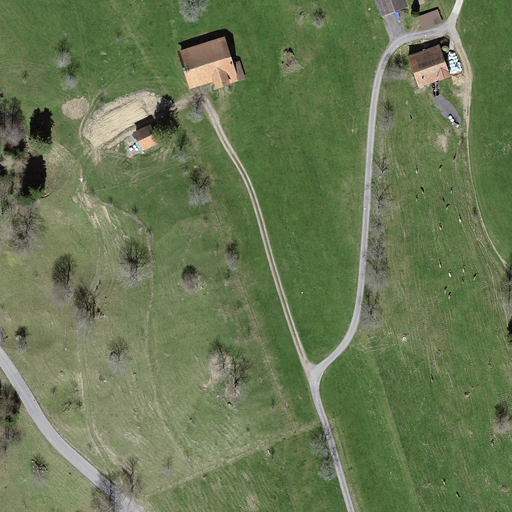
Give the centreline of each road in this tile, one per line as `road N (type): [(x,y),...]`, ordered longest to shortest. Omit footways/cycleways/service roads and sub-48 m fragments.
road 1 (unclassified): [(458,0),(443,32),(399,37),(384,57),(360,311),(342,348),(317,371),(351,511)]
road 2 (track): [(317,371),(251,189),(203,98)]
road 3 (unclassified): [(0,356),(51,435),(131,511)]
